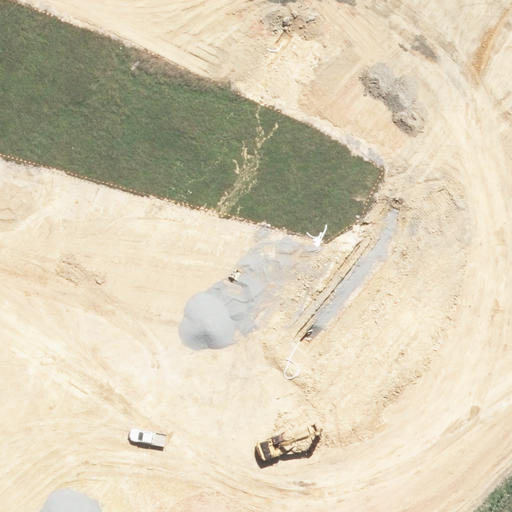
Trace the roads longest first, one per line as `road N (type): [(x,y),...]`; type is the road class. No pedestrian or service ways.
road 1 (unknown): [(511,281),(269,511)]
road 2 (unknown): [(511,123),(449,54),(377,0)]
